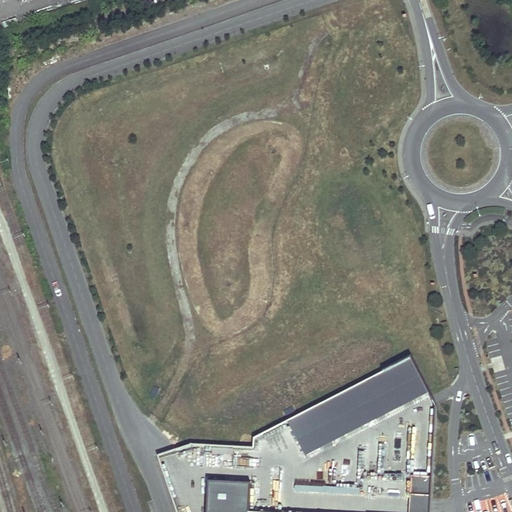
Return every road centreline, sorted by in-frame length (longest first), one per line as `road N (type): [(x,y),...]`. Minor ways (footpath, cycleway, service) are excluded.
road 1 (unknown): [(440,511),(303,501),(295,482),(303,469),(457,396)]
road 2 (unclassified): [(428,116),(410,145),(420,184),(443,200),(478,199)]
